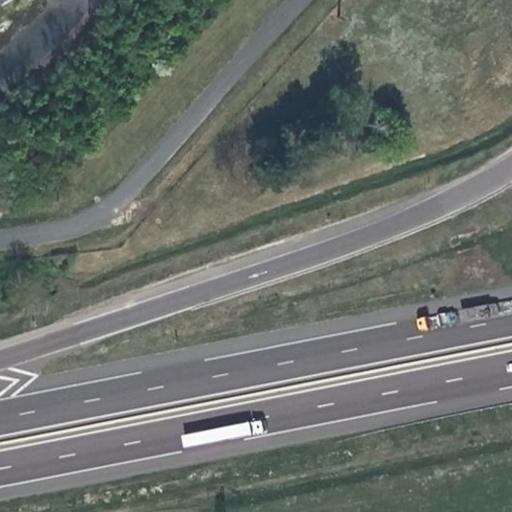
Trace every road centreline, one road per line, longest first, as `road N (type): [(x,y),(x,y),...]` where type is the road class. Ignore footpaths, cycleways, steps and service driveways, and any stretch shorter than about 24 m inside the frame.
road 1 (motorway): [(511,164),(478,185),(0,356)]
road 2 (motorway): [(0,466),(511,366)]
road 3 (motorway): [(511,316),(0,416)]
